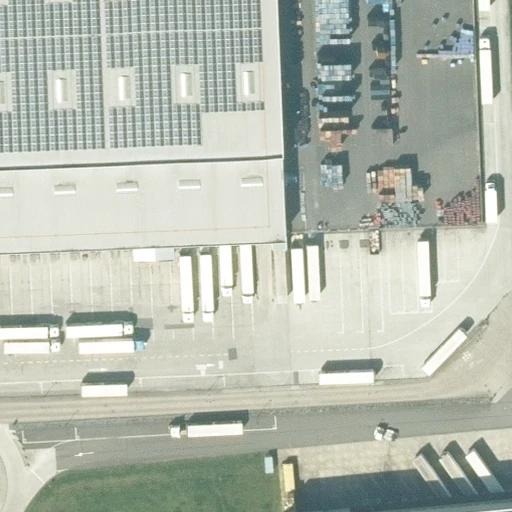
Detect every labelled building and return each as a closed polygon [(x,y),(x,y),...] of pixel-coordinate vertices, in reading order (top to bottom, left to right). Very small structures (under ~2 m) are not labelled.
[(0,0),(0,244),(183,237),(184,253),(224,252),(223,236),(283,233),(273,0),(0,0)] [(418,26),(459,25),(458,4),(417,5),(418,26)] [(459,78),(460,102),(477,102),(477,78),(459,78)] [(346,107),(345,88),(342,89),(343,101),(325,102),(324,88),(316,88),(317,111),(328,111),(328,108),(346,107)] [(459,115),(459,221),(473,221),(473,195),(480,195),(480,124),(478,124),(478,115),(459,115)] [(511,511),(511,493),(311,511),(511,511)]
